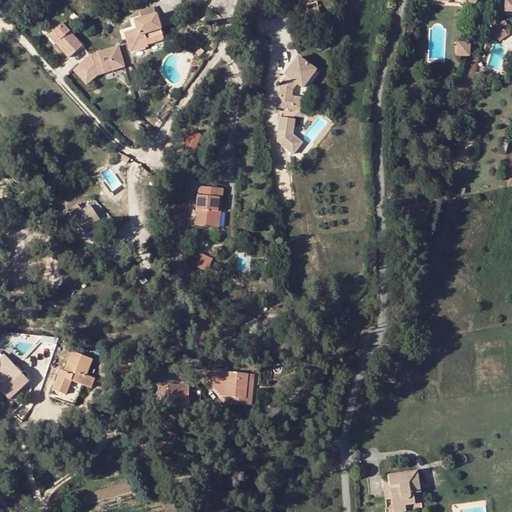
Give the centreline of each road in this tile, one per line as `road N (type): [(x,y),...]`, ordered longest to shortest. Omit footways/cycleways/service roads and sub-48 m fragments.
road 1 (unclassified): [(346,511),(343,454),(356,384),(380,324),(376,95),(402,0)]
road 2 (residential): [(236,0),(214,60),(143,153),(123,146),(0,12)]
